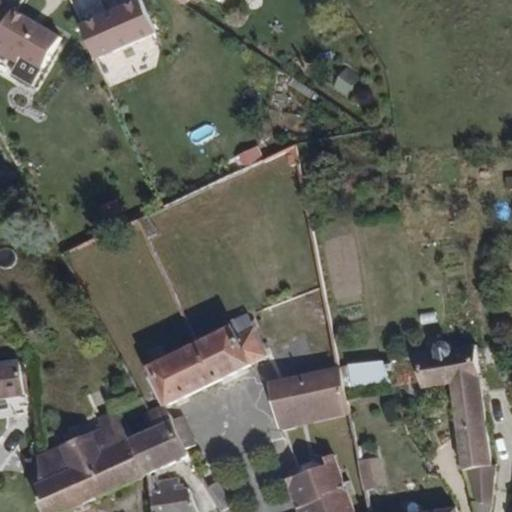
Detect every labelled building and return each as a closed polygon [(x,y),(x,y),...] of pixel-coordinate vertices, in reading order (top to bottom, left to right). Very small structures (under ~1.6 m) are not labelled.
[(153,30),(138,0),(134,0),(79,26),(94,58),(153,30)] [(0,2),(0,51),(16,61),(20,54),(41,66),(58,35),(15,11),(0,2)] [(31,84),(41,66),(20,54),(16,61),(9,72),(31,84)] [(168,402),(267,355),(247,313),(225,323),(228,328),(152,365),(146,367),(162,400),(166,398),(168,402)] [(479,375),(476,345),(447,350),(446,345),(440,343),(434,345),(431,350),(415,353),(420,389),(449,385),(458,460),(463,470),(474,467),(491,464),(479,375)] [(0,394),(23,391),(17,358),(0,361),(0,394)] [(385,383),(382,360),(349,364),(351,387),(385,383)] [(313,420),(349,413),(341,367),(312,373),(293,376),(269,381),(276,417),(311,411),(313,420)] [(165,411),(154,407),(148,410),(156,423),(142,430),(128,436),(148,474),(187,456),(181,445),(170,420),(165,411)] [(108,446),(128,436),(119,418),(114,409),(94,419),(98,428),(108,446)] [(313,420),(311,411),(276,417),(278,427),(313,420)] [(195,439),(183,414),(170,420),(181,445),(195,439)] [(37,481),(82,459),(108,446),(98,428),(41,454),(37,455),(37,481)] [(64,511),(106,493),(118,487),(130,482),(137,479),(143,476),(148,474),(128,436),(108,446),(82,459),(37,481),(34,482),(42,511),(64,511)] [(354,511),(333,454),(322,457),(324,464),(319,466),(311,462),(302,465),(300,473),(285,479),(297,511),(354,511)] [(387,486),(381,456),(359,461),(366,490),(387,486)] [(492,503),(491,464),(474,467),(463,470),(470,501),(492,503)] [(197,511),(190,489),(184,488),(183,483),(180,483),(179,477),(155,480),(153,478),(148,479),(153,511),(197,511)] [(10,484),(9,479),(0,480),(0,491),(11,486),(10,484)] [(224,499),(216,483),(208,487),(221,511),(229,507),(224,499)] [(489,511),(492,503),(470,501),(472,511),(489,511)]
